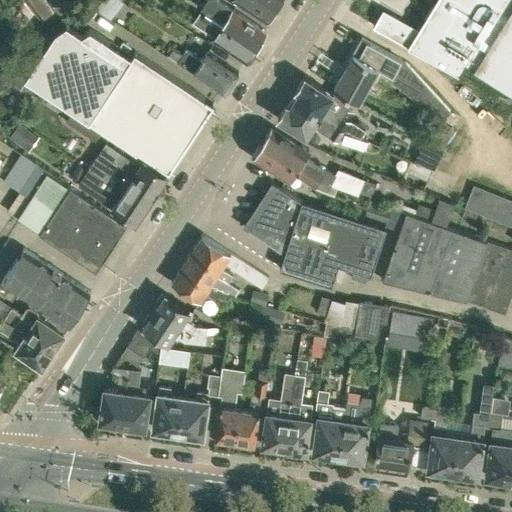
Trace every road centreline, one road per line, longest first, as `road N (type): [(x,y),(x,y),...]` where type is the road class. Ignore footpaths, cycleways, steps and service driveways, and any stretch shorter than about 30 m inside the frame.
road 1 (unclassified): [(18,458),(325,0)]
road 2 (primary): [(396,511),(18,458)]
